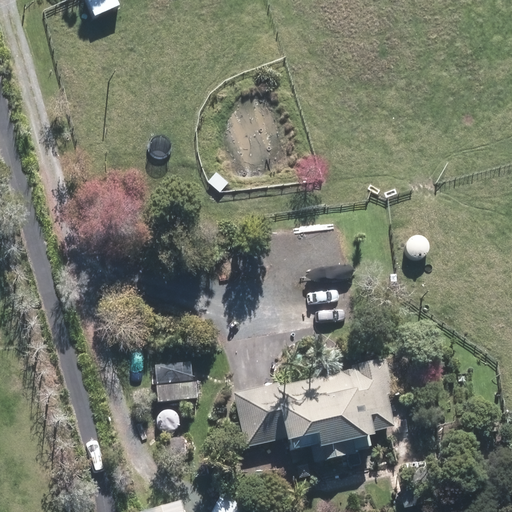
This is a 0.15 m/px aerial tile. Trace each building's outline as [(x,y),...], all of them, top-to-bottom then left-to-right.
[(112,0),(81,0),(89,17),(115,6),(112,0)] [(229,393),(241,448),(307,432),(310,446),(317,445),(320,459),(338,455),(335,442),(366,434),(365,431),(388,426),(380,391),(387,390),(380,358),(346,366),(347,371),(279,386),(278,382),(229,393)] [(198,400),(196,382),(157,386),(159,404),(198,400)] [(487,459),(488,468),(507,466),(506,456),(486,458),(487,459)] [(478,469),(488,468),(487,459),(477,460),(478,469)] [(425,465),(391,474),(399,507),(433,500),(425,465)] [(236,467),(211,511),(250,511),(266,484),(236,467)] [(465,471),(465,479),(475,479),(474,470),(465,471)] [(455,480),(465,479),(465,471),(454,472),(455,480)] [(178,511),(175,501),(137,511),(178,511)]
